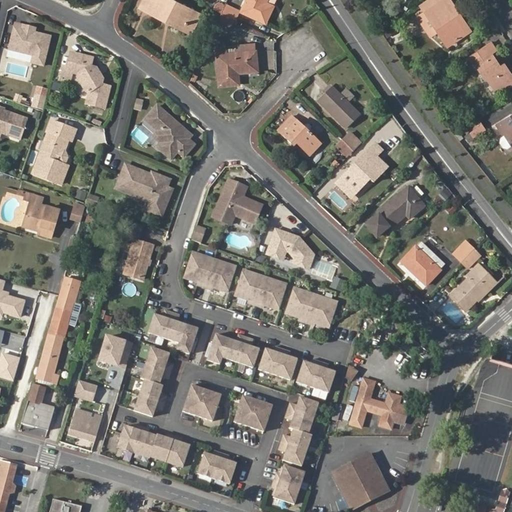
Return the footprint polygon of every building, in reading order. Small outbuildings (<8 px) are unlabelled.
[(184,28),(193,10),(173,0),(143,0),(140,7),(165,21),(167,19),(184,28)] [(276,0),(246,0),(241,11),(266,22),(276,0)] [(459,14),(449,0),(441,0),(417,17),(430,36),(437,31),(447,46),(467,32),(456,16),(459,14)] [(234,18),(235,19),(238,10),(225,4),(221,12),(234,18)] [(165,21),(191,34),(201,14),(193,10),(184,28),(167,19),(165,21)] [(230,26),(231,26),(234,18),(221,12),(218,20),(230,26)] [(467,32),(470,30),(459,14),(456,16),(467,32)] [(215,26),(227,32),(230,26),(218,20),(215,26)] [(23,29),(23,24),(15,22),(9,48),(33,54),(31,61),(43,64),(50,35),(35,32),(23,29)] [(394,32),(391,27),(385,31),(388,36),(394,32)] [(255,43),(234,45),(235,52),(256,51),(255,43)] [(496,50),(491,43),(471,57),(474,61),(485,78),(487,77),(495,89),(502,85),(511,78),(511,76),(503,64),(499,67),(491,53),(496,50)] [(227,53),(226,46),(216,47),(219,86),(240,84),(239,72),(258,70),(256,51),(235,52),(227,53)] [(101,83),(92,67),(91,65),(92,58),(70,53),(67,67),(74,68),(74,72),(77,73),(77,76),(85,91),(89,91),(86,103),(104,107),(108,87),(102,85),(101,83)] [(101,83),(102,79),(96,68),(92,67),(101,83)] [(412,68),(408,71),(415,81),(419,79),(412,68)] [(511,78),(502,85),(506,91),(511,86),(511,78)] [(425,95),(428,92),(419,79),(415,81),(425,95)] [(340,94),(333,87),(319,101),(345,127),(359,113),(349,103),(340,94)] [(349,103),(354,96),(346,88),(340,94),(349,103)] [(45,100),(36,97),(33,107),(42,110),(45,100)] [(0,137),(1,133),(21,139),(27,119),(4,111),(5,108),(0,106),(0,137)] [(171,119),(157,108),(146,122),(159,133),(157,135),(171,147),(164,154),(172,161),(179,153),(185,159),(195,146),(189,141),(192,137),(184,130),(181,134),(175,130),(177,127),(169,121),(171,119)] [(511,114),(497,124),(502,134),(505,132),(506,135),(502,138),(501,143),(504,147),(509,148),(511,145),(511,114)] [(292,115),(277,131),(294,146),(296,143),(298,141),(311,154),(321,143),(311,133),(313,130),(314,126),(311,123),(307,124),(304,127),(292,115)] [(487,131),(481,121),(469,128),(475,138),(487,131)] [(75,130),(50,122),(32,174),(61,184),(67,167),(54,162),(57,154),(64,151),(68,140),(71,141),(75,130)] [(353,151),(361,144),(349,132),(342,139),(353,151)] [(347,158),(353,151),(342,139),(335,146),(347,158)] [(296,143),(309,156),(311,154),(298,141),(296,143)] [(382,149),(375,143),(338,181),(353,195),(369,179),(372,182),(387,166),(377,156),(382,149)] [(145,204),(162,211),(171,189),(165,187),(168,180),(151,173),(149,178),(144,176),(146,172),(125,164),(120,176),(126,179),(124,183),(132,187),(129,193),(146,200),(145,204)] [(129,193),(132,187),(124,183),(126,179),(120,176),(115,187),(129,193)] [(245,186),(228,179),(212,216),(230,224),(234,214),(245,218),(247,213),(249,212),(257,215),(261,204),(246,198),(245,198),(241,197),(245,186)] [(350,199),(353,195),(338,181),(335,184),(350,199)] [(377,212),(379,216),(368,225),(378,237),(389,228),(391,227),(406,215),(409,218),(424,205),(409,186),(377,212)] [(41,205),(43,198),(26,193),(26,197),(25,201),(30,203),(24,222),(37,226),(38,224),(41,224),(39,231),(39,234),(51,238),(59,211),(41,205)] [(126,201),(160,215),(162,211),(145,204),(146,200),(129,193),(126,201)] [(70,219),(80,222),(85,206),(76,202),(70,219)] [(245,218),(254,222),(257,215),(249,212),(247,213),(245,218)] [(24,222),(23,226),(39,231),(41,224),(38,224),(37,226),(24,222)] [(130,236),(139,237),(142,223),(133,222),(130,236)] [(286,232),(275,228),(266,254),(278,257),(280,253),(284,255),(285,251),(289,252),(294,257),(292,263),(309,268),(314,253),(299,236),(295,235),(294,237),(287,235),(286,232)] [(125,273),(143,279),(148,264),(148,260),(153,245),(134,239),(125,273)] [(440,269),(445,263),(422,241),(416,247),(440,269)] [(464,243),(454,252),(463,261),(472,251),(464,243)] [(416,247),(415,246),(401,261),(425,285),(440,270),(440,269),(416,247)] [(463,261),(469,267),(479,257),(472,251),(463,261)] [(227,292),(235,265),(192,252),(184,278),(198,282),(197,285),(212,289),(213,287),(227,292)] [(473,270),(479,277),(485,272),(478,265),(473,270)] [(278,309),(286,283),(243,269),(235,295),(249,300),(248,302),(263,307),(264,305),(278,309)] [(467,276),(468,278),(451,294),(466,309),(474,301),(495,282),(485,272),(479,277),(473,270),(467,276)] [(62,292),(77,296),(81,280),(66,276),(62,292)] [(0,314),(1,315),(3,312),(20,317),(24,301),(1,294),(5,281),(0,279),(0,314)] [(474,301),(477,304),(497,285),(495,282),(474,301)] [(337,301),(294,287),(285,313),(300,318),(299,320),(314,325),(315,323),(329,327),(337,301)] [(58,376),(53,375),(77,296),(62,292),(36,378),(55,383),(58,376)] [(112,302),(114,302),(111,313),(117,315),(120,304),(121,304),(123,298),(114,296),(112,302)] [(72,324),(78,325),(82,303),(75,301),(72,324)] [(177,350),(190,354),(198,328),(177,322),(179,315),(165,310),(163,317),(154,314),(148,333),(179,343),(177,350)] [(115,326),(108,324),(105,333),(113,335),(115,326)] [(253,367),(259,348),(251,346),(253,339),(238,334),(236,341),(215,334),(207,360),(220,364),(222,358),(253,367)] [(118,348),(97,342),(95,349),(102,351),(99,361),(101,361),(113,364),(118,348)] [(258,369),(290,380),(297,359),(289,356),(290,351),(276,346),(274,351),(265,348),(258,369)] [(165,395),(160,394),(163,385),(159,384),(162,377),(170,379),(175,364),(167,362),(170,354),(150,347),(141,379),(144,379),(134,410),(153,416),(155,409),(162,411),(167,396),(165,395)] [(296,382),(329,392),(335,371),(327,368),(328,363),(314,358),(312,364),(303,361),(296,382)] [(511,419),(511,364),(486,358),(479,382),(487,384),(485,390),(492,392),(501,395),(500,399),(510,402),(507,414),(511,416),(511,420),(511,419)] [(100,366),(111,370),(113,364),(101,361),(100,366)] [(54,387),(55,383),(36,378),(35,382),(54,387)] [(80,379),(75,394),(107,404),(112,388),(80,379)] [(375,382),(364,379),(351,424),(362,427),(367,410),(383,414),(380,425),(392,429),(394,422),(396,422),(403,415),(403,413),(402,405),(399,404),(402,396),(390,393),(387,404),(370,399),(375,382)] [(351,398),(355,399),(360,386),(355,384),(351,398)] [(27,402),(21,423),(48,430),(54,408),(40,404),(44,388),(34,385),(29,402),(27,402)] [(199,416),(213,421),(221,395),(191,385),(182,411),(199,416)] [(234,422),(246,426),(263,431),(271,405),(243,395),(234,422)] [(312,435),(309,434),(319,403),(300,397),(298,405),(297,404),(290,403),(285,417),(288,418),(292,419),(290,428),(293,429),(291,437),(283,434),(278,449),(283,451),(286,452),(283,460),(302,466),(312,435)] [(263,431),(265,431),(273,405),(271,405),(263,431)] [(396,422),(404,425),(410,407),(402,405),(403,413),(403,415),(396,422)] [(101,417),(76,409),(68,434),(78,436),(85,439),(94,441),(101,417)] [(151,457),(183,467),(189,446),(181,443),(182,438),(167,433),(166,438),(157,435),(157,437),(149,434),(150,429),(135,424),(134,429),(125,426),(118,447),(150,458),(151,457)] [(198,474),(230,484),(237,463),(229,460),(230,456),(215,451),(214,455),(205,453),(198,474)] [(380,485),(382,478),(368,454),(331,474),(344,499),(350,501),(356,499),(358,491),(357,489),(366,484),(368,486),(374,488),(380,485)] [(15,465),(0,461),(0,511),(2,511),(8,494),(14,492),(15,486),(11,482),(15,465)] [(272,488),(277,489),(274,498),(295,504),(305,472),(285,465),(282,474),(277,473),(272,488)] [(350,501),(344,499),(351,510),(388,490),(382,478),(380,485),(374,488),(368,486),(366,484),(357,489),(358,491),(356,499),(350,501)] [(495,510),(502,511),(508,490),(502,488),(495,510)] [(80,511),(82,506),(54,499),(50,511),(80,511)]
